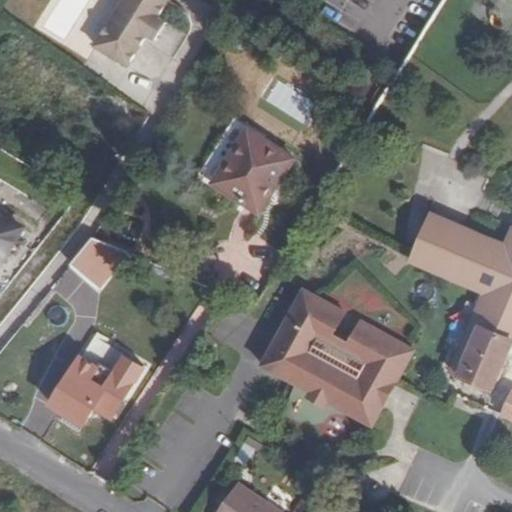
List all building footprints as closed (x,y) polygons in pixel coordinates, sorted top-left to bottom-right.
[(139,70),(178,0),(125,0),(99,47),(139,70)] [(163,117),(152,111),(148,117),(144,115),(133,133),(136,135),(132,141),(144,148),(163,117)] [(248,133),(213,186),(257,216),(292,163),(248,133)] [(359,137),(332,181),(343,187),(370,142),(359,137)] [(0,216),(0,264),(21,229),(0,216)] [(484,293),(450,374),(492,392),(511,345),(511,229),(503,249),(432,219),(413,263),(484,293)] [(88,280),(113,247),(93,238),(75,261),(70,268),(88,280)] [(100,288),(125,253),(113,247),(88,280),(100,288)] [(400,387),(407,374),(417,354),(381,335),(369,335),(365,336),(359,340),(352,347),(336,340),(347,318),(305,297),(291,323),(290,327),(298,330),(284,359),(275,355),(265,374),(314,399),(314,404),(329,412),(334,409),(378,432),(388,410),(381,407),(393,384),(400,387)] [(369,335),(381,335),(363,326),(352,347),(359,340),(365,336),(369,335)] [(290,327),(275,355),(284,359),(298,330),(290,327)] [(119,372),(87,351),(74,370),(106,391),(119,372)] [(110,422),(133,382),(119,372),(106,391),(74,370),(52,406),(83,426),(93,411),(110,422)] [(388,410),(400,387),(393,384),(381,407),(388,410)] [(277,511),(243,491),(231,511),(277,511)]
